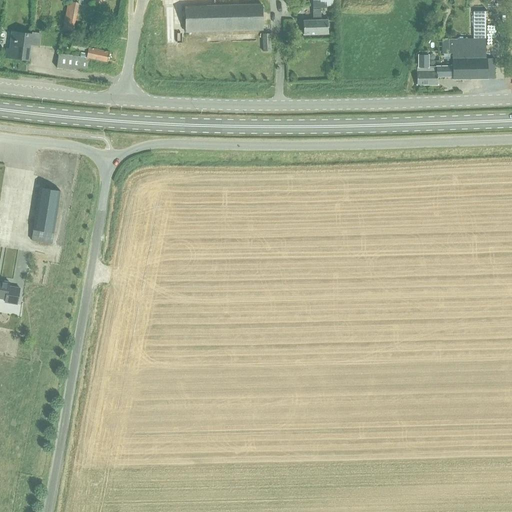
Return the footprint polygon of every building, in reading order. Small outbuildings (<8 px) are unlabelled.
[(63,29),(73,31),(78,3),(68,1),(65,15),(63,22),(64,22),(63,29)] [(261,2),(184,5),(185,31),(262,28),(261,2)] [(328,32),(327,18),(321,18),(320,7),(312,7),(313,18),(303,18),(303,33),(328,32)] [(451,50),(452,79),(494,78),(494,58),(486,58),(485,14),(472,14),(473,36),(442,37),(442,51),(451,50)] [(39,45),(40,34),(33,33),(33,35),(12,32),(10,49),(7,49),(6,58),(10,58),(10,57),(27,60),(29,44),(39,45)] [(71,49),(85,51),(87,43),(72,40),(71,49)] [(107,62),(109,52),(88,48),(87,54),(81,53),(80,57),(59,54),(57,68),(74,70),(74,69),(87,70),(88,58),(107,62)] [(418,67),(417,67),(417,85),(437,85),(437,77),(445,77),(445,66),(436,66),(429,67),(428,55),(418,55),(418,67)] [(40,188),(33,230),(31,241),(52,244),(54,233),(60,191),(40,188)] [(0,280),(0,299),(6,300),(5,303),(18,305),(21,288),(10,286),(10,282),(0,280)]
